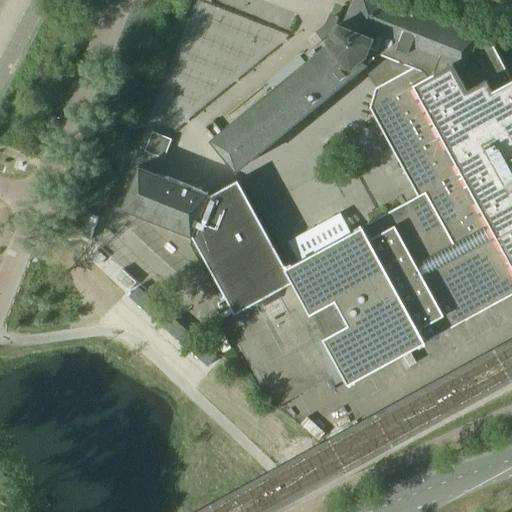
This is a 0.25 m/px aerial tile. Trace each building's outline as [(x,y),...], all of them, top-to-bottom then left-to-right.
[(139,167),(122,208),(185,233),(190,235),(191,236),(192,235),(234,313),(231,315),(244,340),(238,343),(242,350),(259,383),(266,379),(269,386),(280,405),(288,400),(332,376),(336,384),(347,378),(349,383),(511,294),(511,79),(491,41),(478,36),(480,32),(420,8),(410,5),(398,0),(352,0),(348,12),(346,17),(343,24),(337,22),(336,22),(328,19),(326,23),(323,26),(320,29),(326,36),(326,37),(327,39),(330,42),(307,61),(304,64),(260,99),(229,125),(223,130),(221,132),(211,140),(237,170),(241,166),(298,120),(339,86),(347,79),(360,69),(361,68),(365,65),(381,85),(377,87),(375,88),(369,108),(378,123),(418,196),(397,207),(368,223),(285,268),(283,264),(240,185),(237,181),(207,198),(208,195),(160,176),(139,167)] [(152,132),(144,152),(165,160),(173,141),(152,132)] [(89,214),(81,237),(83,238),(88,239),(90,240),(99,218),(89,214)] [(122,270),(114,279),(128,291),(136,283),(122,270)] [(137,287),(129,297),(207,367),(216,357),(137,287)]
